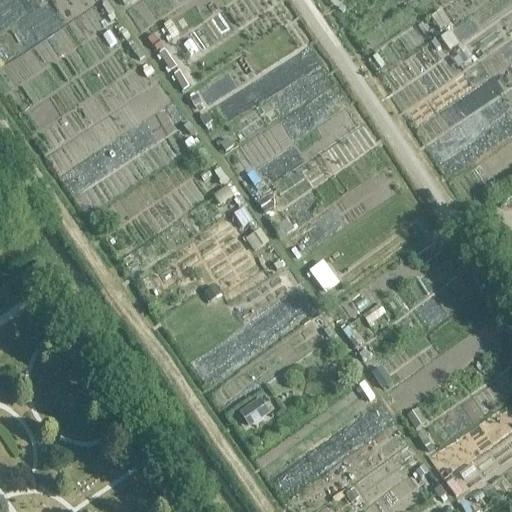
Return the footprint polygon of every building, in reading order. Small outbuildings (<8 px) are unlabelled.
[(448,1),(438,8),(448,23),(458,16),(448,1)] [(170,17),(178,32),(186,28),(178,12),(170,17)] [(155,37),(148,41),(152,46),(158,42),(155,37)] [(197,96),(190,100),(195,108),(202,104),(197,96)] [(185,235),(213,214),(204,202),(176,222),(185,235)] [(276,217),(269,222),(273,228),(280,224),(276,217)] [(141,263),(175,243),(168,230),(134,249),(141,263)] [(296,249),(291,252),(295,258),(300,255),(296,249)] [(333,277),(319,286),(326,295),(340,286),(333,277)] [(225,305),(237,323),(248,315),(236,297),(225,305)] [(382,322),(400,309),(391,298),(373,310),(382,322)] [(509,358),(511,356),(511,336),(511,335),(498,343),(509,358)] [(240,416),(247,427),(268,413),(261,402),(240,416)] [(366,428),(377,424),(373,410),(362,413),(366,428)] [(428,443),(423,446),(428,455),(434,452),(428,443)] [(328,490),(337,486),(330,469),(321,473),(328,490)]
